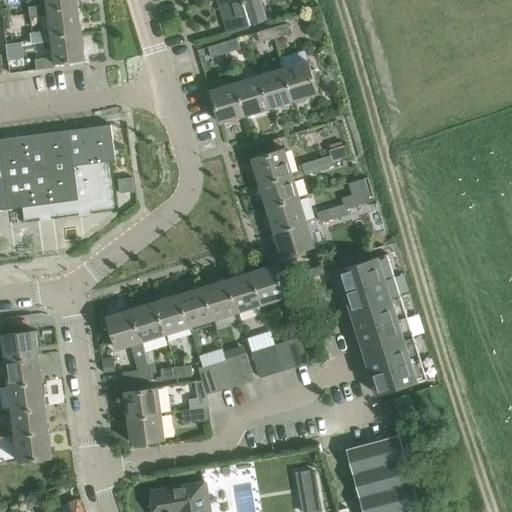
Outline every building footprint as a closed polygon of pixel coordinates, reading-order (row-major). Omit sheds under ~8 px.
[(30,18),(48,16),(49,16),(48,12),(79,8),(77,0),(45,0),(47,5),(29,8),(30,18)] [(267,20),(260,0),(217,0),(227,32),(267,20)] [(32,44),(51,42),(51,38),(82,34),(79,8),(48,12),(49,16),(48,16),(50,31),(31,33),(32,44)] [(272,29),(275,39),(289,35),(286,24),(272,29)] [(260,44),(275,39),(272,29),(257,33),(260,44)] [(36,60),(37,70),(56,68),(55,64),(85,60),(82,34),(51,38),(51,42),(53,58),(36,60)] [(223,43),(226,54),(241,50),(237,39),(223,43)] [(212,58),(226,54),(223,43),(209,48),(212,58)] [(288,81),(294,101),(319,94),(308,61),(305,51),(281,58),(284,69),(288,81)] [(262,81),(270,109),(294,101),(288,81),(284,69),(261,76),(262,81)] [(235,84),(245,116),(270,109),(262,81),(261,76),(235,84)] [(211,91),(221,124),(245,116),(235,84),(211,91)] [(111,126),(0,139),(0,210),(23,208),(25,220),(115,209),(109,162),(116,161),(111,126)] [(252,159),(260,184),(292,174),(285,149),(252,159)] [(316,160),(319,172),(335,167),(331,156),(316,160)] [(305,176),(319,172),(316,160),(302,165),(305,176)] [(260,184),(267,208),(300,198),(292,174),(260,184)] [(132,178),(118,180),(120,194),(134,192),(132,178)] [(267,208),(274,232),(307,222),(300,198),(267,208)] [(332,209),(335,219),(349,215),(346,204),(332,209)] [(320,224),(335,219),(332,209),(317,213),(320,224)] [(315,247),(307,222),(274,232),(282,257),(315,247)] [(385,255),(338,271),(351,312),(399,296),(385,255)] [(253,272),(263,305),(288,297),(278,264),(253,272)] [(229,279),(239,312),(263,305),(253,272),(229,279)] [(205,287),(215,320),(239,312),(229,279),(205,287)] [(181,294),(191,327),(215,320),(205,287),(181,294)] [(157,302),(167,335),(191,327),(181,294),(157,302)] [(399,296),(351,312),(364,352),(412,337),(399,296)] [(132,310),(142,343),(167,335),(157,302),(132,310)] [(119,350),(131,346),(139,371),(123,373),(124,385),(151,382),(150,374),(150,370),(148,364),(142,343),(132,310),(108,317),(119,350)] [(3,336),(7,361),(40,357),(37,331),(3,336)] [(412,337),(364,352),(378,393),(425,378),(412,337)] [(289,341),(297,367),(308,364),(300,338),(289,341)] [(277,345),(285,371),(297,367),(289,341),(277,345)] [(265,348),(273,375),(285,371),(277,345),(265,348)] [(252,352),(260,378),(273,375),(265,348),(252,352)] [(235,358),(243,384),(255,381),(247,354),(235,358)] [(7,361),(10,387),(44,382),(40,357),(7,361)] [(114,358),(102,359),(104,373),(115,372),(114,358)] [(212,365),(220,391),(243,384),(235,358),(212,365)] [(154,362),(148,364),(150,370),(150,374),(157,373),(154,362)] [(203,381),(203,383),(207,395),(220,391),(212,365),(199,369),(203,381)] [(177,368),(178,379),(193,377),(191,366),(177,368)] [(161,370),(162,381),(178,379),(177,368),(161,370)] [(197,398),(189,400),(191,410),(209,408),(207,395),(203,383),(203,381),(195,382),(195,384),(197,397),(197,398)] [(10,387),(13,411),(47,407),(44,382),(10,387)] [(125,393),(129,419),(162,414),(159,388),(125,393)] [(413,406),(409,394),(394,399),(398,411),(413,406)] [(13,411),(16,437),(50,432),(47,407),(13,411)] [(184,424),(211,420),(209,408),(191,410),(182,411),(184,424)] [(133,445),(166,440),(162,414),(129,419),(133,445)] [(20,462),(53,458),(50,432),(16,437),(20,462)] [(400,437),(394,438),(347,451),(364,511),(407,511),(420,509),(400,437)] [(315,470),(296,473),(300,499),(302,511),(322,511),(319,495),(315,470)] [(209,511),(205,485),(153,494),(156,511),(209,511)] [(83,511),(78,499),(48,511),(83,511)]
